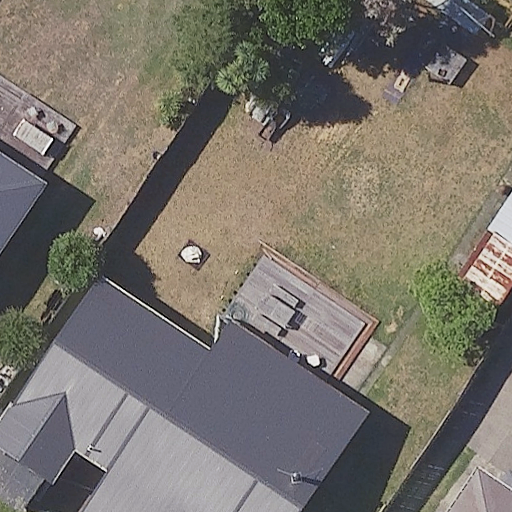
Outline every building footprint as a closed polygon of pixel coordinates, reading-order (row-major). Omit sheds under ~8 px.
[(481,8),(471,0),(371,0),(346,29),(412,87),(481,8)] [(0,255),(39,197),(0,171),(0,255)] [(511,292),(511,203),(449,296),(490,324),(511,292)] [(302,511),(359,425),(219,334),(199,365),(90,294),(0,431),(0,460),(49,492),(70,460),(111,487),(94,511),(302,511)] [(511,511),(511,391),(433,511),(511,511)]
